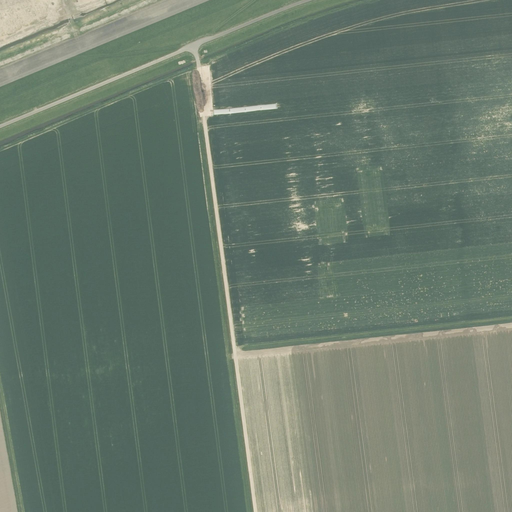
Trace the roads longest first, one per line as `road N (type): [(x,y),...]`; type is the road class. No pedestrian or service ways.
road 1 (track): [(255,511),(194,44)]
road 2 (track): [(0,84),(207,0)]
road 3 (track): [(194,44),(63,58)]
